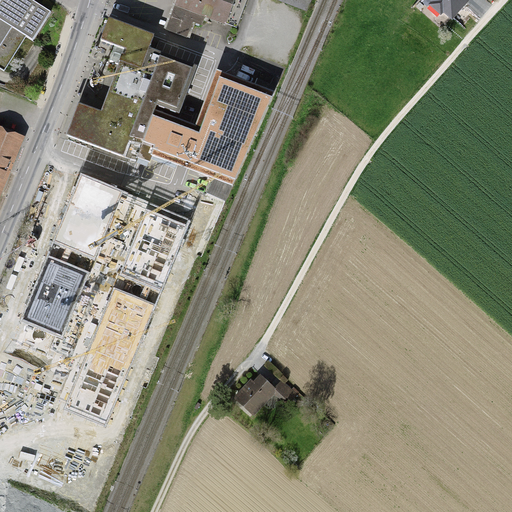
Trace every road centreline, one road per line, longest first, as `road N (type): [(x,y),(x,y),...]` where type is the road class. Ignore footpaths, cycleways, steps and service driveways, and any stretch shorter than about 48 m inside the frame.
road 1 (track): [(153,511),(200,417),(257,353),(375,146),(505,0)]
road 2 (primary): [(0,245),(91,0)]
